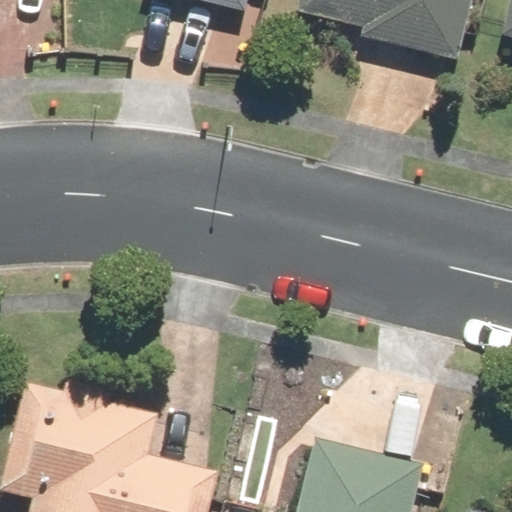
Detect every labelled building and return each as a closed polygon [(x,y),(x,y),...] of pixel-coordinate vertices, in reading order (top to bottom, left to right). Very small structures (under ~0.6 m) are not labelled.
[(241,0),(152,0),(236,21),(241,0)] [(348,44),(446,69),(463,0),(294,0),(291,12),(352,28),(348,44)] [(511,0),(500,0),(483,71),(511,77),(511,0)] [(141,410),(17,385),(0,472),(0,499),(16,502),(14,511),(197,511),(205,475),(131,460),(141,410)] [(397,511),(409,464),(296,435),(276,511),(397,511)]
